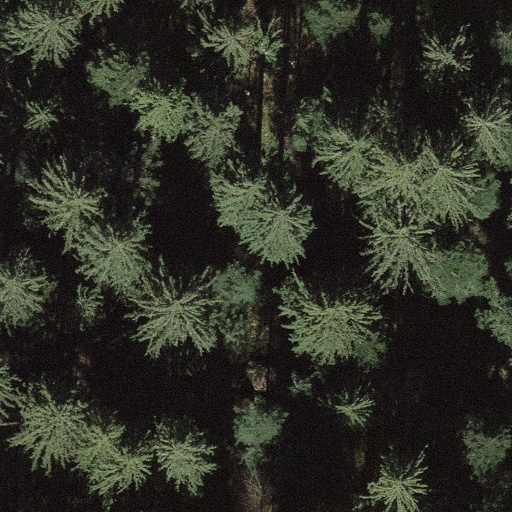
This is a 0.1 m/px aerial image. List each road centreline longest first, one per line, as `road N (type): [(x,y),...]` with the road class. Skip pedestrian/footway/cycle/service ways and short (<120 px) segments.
road 1 (track): [(155,381),(211,373),(383,384),(511,327)]
road 2 (track): [(225,511),(233,480),(226,433),(194,396),(95,370),(0,368)]
